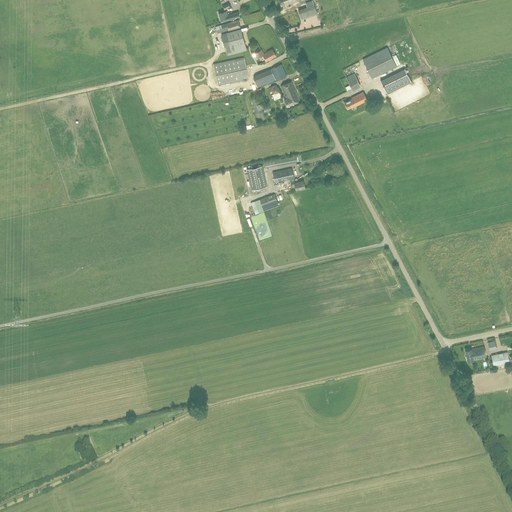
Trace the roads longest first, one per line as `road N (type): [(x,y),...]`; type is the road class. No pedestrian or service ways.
road 1 (unclassified): [(443,344),(261,0)]
road 2 (track): [(0,108),(210,61)]
road 3 (unclassified): [(511,479),(443,344)]
